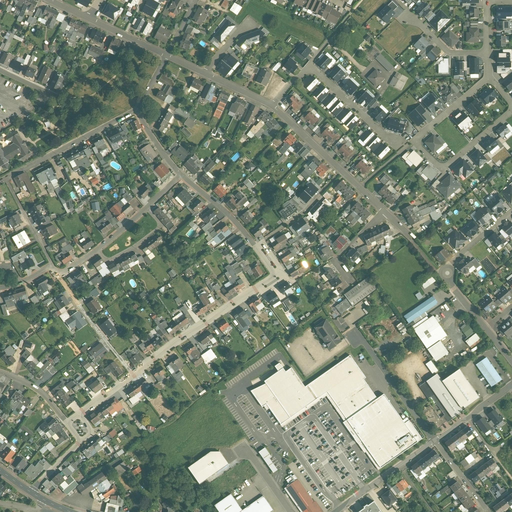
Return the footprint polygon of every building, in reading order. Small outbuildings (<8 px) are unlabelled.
[(152,1),(150,0),(148,0),(146,6),(155,11),(159,4),(157,4),(152,1)] [(176,0),(175,3),(173,2),(169,8),(169,9),(171,10),(170,12),(177,16),(178,14),(180,15),(182,9),(181,8),(183,4),(183,3),(180,2),(176,0)] [(226,0),(224,0),(221,6),(225,9),(230,2),(226,0)] [(246,0),(236,0),(230,11),(237,15),(246,0)] [(306,0),(303,8),(308,10),(312,0),(306,0)] [(313,0),(312,0),(308,10),(312,12),(317,2),(313,0)] [(37,3),(33,1),(30,8),(28,11),(33,13),(37,3)] [(24,5),(18,2),(17,5),(15,4),(14,7),(15,10),(21,12),(24,5)] [(317,2),(312,12),(317,14),(322,4),(317,2)] [(398,7),(392,2),(387,7),(393,12),(398,7)] [(322,4),(317,14),(322,17),(327,6),(322,4)] [(424,5),(423,4),(416,10),(418,12),(417,13),(420,16),(421,15),(423,18),(424,17),(430,11),(428,9),(429,7),(426,4),(424,5)] [(120,11),(109,5),(108,7),(105,13),(104,15),(114,21),(118,15),(120,11)] [(155,11),(146,6),(142,12),(152,17),(155,11)] [(327,6),(322,17),(326,19),(327,19),(331,10),(332,9),(327,6)] [(169,8),(167,7),(163,15),(167,17),(170,12),(171,10),(169,9),(169,8)] [(387,7),(378,15),(387,24),(389,21),(388,20),(394,14),(393,12),(387,7)] [(52,10),(46,8),(44,12),(43,11),(41,14),(43,15),(49,18),(52,10)] [(202,9),(199,8),(193,19),(195,21),(195,22),(200,25),(208,12),(202,9)] [(511,8),(497,9),(497,17),(506,17),(511,17),(511,15),(511,8)] [(478,18),(478,9),(475,9),(469,10),(469,19),(478,18)] [(59,13),(52,10),(49,18),(47,22),(46,24),(51,26),(53,25),(56,20),(59,13)] [(331,10),(327,19),(326,19),(326,20),(331,22),(336,12),(331,10)] [(430,11),(424,17),(427,21),(434,14),(430,11)] [(336,12),(331,22),(336,24),(340,14),(336,12)] [(436,17),(430,23),(435,28),(434,29),(437,32),(449,20),(441,12),(436,17)] [(60,14),(57,20),(62,23),(63,21),(65,17),(60,14)] [(434,14),(427,21),(430,23),(436,17),(434,14)] [(227,17),(225,19),(228,21),(232,25),(234,23),(227,17)] [(78,22),(72,19),(70,24),(68,23),(67,25),(71,27),(75,29),(78,22)] [(145,22),(138,19),(138,20),(135,26),(133,29),(140,32),(145,22)] [(228,21),(221,29),(228,35),(235,27),(232,25),(228,21)] [(84,25),(78,22),(75,29),(78,30),(77,32),(78,32),(81,34),(84,25)] [(151,26),(145,22),(140,32),(145,35),(146,35),(147,33),(150,27),(151,26)] [(502,23),(497,23),(497,31),(508,31),(508,30),(509,30),(509,27),(508,27),(508,23),(502,23)] [(170,34),(160,28),(155,37),(165,43),(170,34)] [(266,37),(269,33),(263,28),(261,32),(264,34),(264,35),(266,37)] [(73,32),(70,39),(74,41),(76,35),(78,32),(77,32),(78,30),(75,29),(73,32)] [(221,29),(214,38),(219,42),(221,44),(228,35),(221,29)] [(478,29),(469,29),(469,37),(466,37),(466,42),(478,42),(478,29)] [(106,36),(93,30),(89,38),(90,38),(102,44),(106,36)] [(261,32),(260,31),(245,36),(252,43),(259,41),(264,35),(264,34),(261,32)] [(458,41),(449,32),(446,35),(442,39),(451,48),(458,41)] [(252,43),(245,36),(238,44),(245,51),(252,43)] [(214,38),(210,42),(215,47),(219,42),(214,38)] [(422,38),(414,47),(417,50),(419,49),(421,52),(425,48),(429,45),(422,38)] [(120,42),(113,39),(109,48),(116,52),(116,51),(119,45),(120,42)] [(187,41),(183,39),(179,46),(188,50),(191,43),(187,41)] [(311,51),(303,45),(298,52),(305,58),(311,51)] [(96,48),(92,46),(91,48),(88,53),(101,60),(105,53),(100,50),(101,49),(97,47),(96,48)] [(380,55),(373,47),(364,57),(371,64),(375,59),(380,55)] [(430,52),(427,55),(433,61),(440,53),(434,47),(430,52)] [(419,54),(421,56),(428,50),(425,48),(421,52),(419,54)] [(428,50),(421,56),(423,58),(427,55),(430,52),(428,50)] [(4,53),(0,62),(0,63),(7,67),(12,56),(5,53),(4,53)] [(497,67),(497,74),(501,74),(501,76),(505,74),(509,70),(509,68),(510,68),(510,62),(509,62),(509,54),(503,54),(497,54),(497,63),(499,63),(499,67),(497,67)] [(229,58),(236,64),(238,61),(231,55),(229,58)] [(393,68),(380,55),(375,59),(389,73),(393,68)] [(227,56),(222,61),(232,69),(236,64),(227,56)] [(331,62),(325,56),(317,64),(324,70),(327,67),(332,62),(331,62)] [(441,57),(435,64),(437,66),(438,65),(443,59),(441,57)] [(449,74),(449,59),(443,59),(438,65),(438,74),(449,74)] [(478,74),(478,59),(470,59),(470,68),(470,74),(478,74)] [(332,62),(327,67),(330,69),(335,63),(333,60),(331,62),(332,62)] [(222,61),(217,67),(227,75),(232,69),(222,61)] [(297,68),(293,64),(289,61),(284,67),(287,69),(291,73),(292,74),(297,68)] [(24,65),(17,62),(15,66),(18,68),(17,69),(22,71),(24,65)] [(463,63),(455,64),(455,76),(464,76),(464,71),(464,63),(463,63)] [(255,69),(247,65),(242,75),(250,79),(253,73),(255,69)] [(36,71),(29,68),(25,76),(29,78),(29,77),(33,78),(35,75),(36,75),(37,73),(36,73),(36,71)] [(51,72),(44,68),(38,81),(45,84),(51,72)] [(344,75),(336,68),(329,75),(337,82),(340,79),(344,75)] [(225,77),(227,75),(220,69),(218,71),(225,77)] [(271,74),(262,70),(256,82),(265,87),(271,74)] [(376,71),(368,79),(376,87),(384,79),(376,71)] [(344,75),(340,79),(343,82),(348,76),(349,75),(346,72),(344,75)] [(172,81),(162,75),(158,81),(168,87),(169,85),(170,86),(172,81)] [(511,75),(508,79),(503,83),(509,91),(511,88),(511,75)] [(63,79),(56,76),(51,87),(58,91),(61,83),(63,79)] [(314,86),(318,82),(313,76),(310,79),(308,77),(301,84),(309,91),(310,90),(314,86)] [(343,82),(342,83),(345,85),(349,81),(351,79),(348,76),(343,82)] [(394,78),(393,78),(389,85),(400,91),(404,84),(399,81),(394,78)] [(202,83),(194,79),(191,86),(199,90),(202,83)] [(357,88),(349,81),(345,85),(343,88),(351,95),(357,88)] [(170,86),(169,85),(168,87),(164,93),(168,95),(168,96),(171,98),(176,90),(170,86)] [(459,91),(454,85),(450,88),(456,95),(459,91)] [(214,89),(208,86),(202,98),(208,100),(211,94),(214,89)] [(314,95),(319,100),(325,94),(328,92),(322,86),(314,95)] [(448,90),(446,87),(440,91),(444,96),(442,98),(446,102),(456,95),(450,88),(448,90)] [(489,89),(481,96),(481,97),(487,104),(490,102),(490,103),(494,100),(493,99),(496,97),(492,92),(489,89)] [(230,95),(220,90),(217,96),(219,97),(218,99),(220,101),(213,116),(219,118),(230,95)] [(164,93),(160,91),(156,97),(164,102),(168,96),(168,95),(164,93)] [(293,91),(283,103),(285,105),(286,104),(287,103),(293,96),(294,96),(296,94),(293,91)] [(433,93),(423,102),(427,107),(433,114),(441,107),(436,101),(438,99),(433,93)] [(327,96),(325,94),(319,100),(321,102),(327,96)] [(372,100),(366,94),(359,102),(365,108),(368,104),(372,100)] [(294,96),(293,96),(287,103),(289,104),(291,106),(297,100),(294,96)] [(321,102),(324,104),(330,98),(327,96),(321,102)] [(332,96),(330,98),(324,104),(329,109),(337,101),(335,98),(332,96)] [(485,106),(487,104),(481,97),(479,99),(482,104),(485,106)] [(368,104),(371,107),(376,102),(377,101),(374,98),(372,100),(368,104)] [(246,103),(237,99),(235,104),(234,105),(233,105),(231,107),(231,108),(229,111),(235,114),(237,110),(241,112),(242,111),(246,103)] [(297,100),(291,106),(293,108),(295,110),(301,103),(297,100)] [(480,106),(475,100),(471,104),(479,113),(483,110),(483,109),(480,106)] [(301,103),(295,110),(293,111),(293,112),(295,114),(306,103),(303,101),(301,103)] [(329,109),(334,114),(340,108),(343,106),(337,101),(329,109)] [(370,108),(374,113),(378,108),(380,106),(376,102),(371,107),(370,108)] [(479,113),(471,104),(466,108),(471,113),(474,117),(479,113)] [(421,105),(416,109),(422,116),(426,112),(424,109),(421,105)] [(259,109),(253,106),(250,112),(245,123),(250,125),(255,113),(257,114),(259,110),(259,109)] [(310,107),(300,119),(302,121),(303,120),(304,119),(310,112),(311,112),(313,110),(310,107)] [(342,110),(340,108),(334,114),(336,117),(342,110)] [(385,115),(378,108),(374,113),(372,115),(379,122),(385,115)] [(165,110),(160,118),(167,122),(172,115),(174,112),(169,109),(167,111),(165,110)] [(190,117),(176,109),(174,112),(172,115),(175,116),(176,115),(186,121),(190,117)] [(416,109),(409,115),(418,127),(425,120),(422,116),(416,109)] [(336,117),(338,119),(345,112),(342,110),(336,117)] [(347,110),(345,112),(338,119),(344,124),(352,115),(347,110)] [(271,118),(264,111),(263,112),(260,116),(257,118),(260,121),(261,120),(265,124),(271,118)] [(311,112),(310,112),(304,119),(306,120),(308,123),(314,116),(311,112)] [(462,112),(457,116),(468,128),(474,122),(473,121),(470,117),(468,119),(462,112)] [(344,124),(349,129),(355,122),(358,120),(352,115),(344,124)] [(314,116),(308,123),(310,125),(312,126),(318,119),(314,116)] [(461,134),(468,128),(457,116),(453,120),(459,127),(457,129),(461,134)] [(194,123),(191,120),(192,118),(190,117),(186,121),(185,124),(191,128),(194,123)] [(318,119),(312,126),(311,127),(310,128),(312,131),(323,119),(320,117),(318,119)] [(167,122),(160,118),(157,124),(159,125),(164,128),(167,122)] [(277,124),(271,118),(265,124),(269,127),(268,128),(271,131),(277,124)] [(137,120),(130,124),(135,132),(141,129),(137,120)] [(260,121),(255,127),(259,130),(260,129),(262,127),(265,124),(261,120),(260,121)] [(397,122),(389,120),(387,128),(386,129),(394,131),(397,122)] [(415,129),(408,121),(405,124),(403,130),(408,135),(415,129)] [(357,124),(355,122),(349,129),(351,131),(357,124)] [(405,124),(397,122),(394,131),(402,134),(403,130),(405,124)] [(321,130),(317,135),(319,137),(320,136),(321,135),(327,128),(328,129),(330,126),(327,124),(321,130)] [(253,125),(249,129),(250,130),(252,132),(255,135),(258,131),(259,130),(255,127),(253,125)] [(504,126),(497,132),(502,138),(510,132),(506,127),(504,126)] [(180,131),(188,138),(191,134),(183,127),(180,131)] [(116,128),(107,133),(109,135),(111,139),(113,143),(114,144),(122,139),(119,134),(116,128)] [(328,129),(327,128),(321,135),(323,137),(325,139),(331,132),(328,129)] [(358,138),(360,140),(367,133),(365,131),(358,138)] [(369,131),(367,133),(360,140),(366,145),(374,136),(369,131)] [(123,132),(119,134),(122,139),(123,142),(128,139),(125,134),(123,132)] [(335,135),(331,132),(325,139),(327,141),(329,142),(335,136),(335,135)] [(0,145),(0,167),(0,168),(2,167),(3,168),(7,169),(8,165),(7,163),(9,162),(8,160),(21,152),(23,155),(21,156),(20,159),(23,160),(31,155),(29,152),(25,146),(27,145),(25,141),(23,142),(19,136),(20,136),(17,133),(9,138),(8,141),(11,142),(13,141),(15,145),(11,148),(9,147),(3,150),(3,152),(2,153),(0,150),(1,149),(2,146),(0,145)] [(335,136),(329,142),(328,143),(327,144),(329,147),(340,136),(337,133),(335,135),(335,136)] [(296,140),(290,134),(283,141),(286,144),(287,143),(291,147),(296,140)] [(105,143),(101,136),(92,140),(96,147),(105,143)] [(366,145),(371,150),(377,143),(380,141),(374,136),(366,145)] [(434,136),(425,143),(433,153),(442,146),(436,139),(434,136)] [(445,143),(439,136),(436,139),(442,146),(445,143)] [(489,140),(488,139),(484,142),(485,143),(483,145),(489,152),(497,145),(495,142),(491,138),(489,140)] [(504,146),(498,139),(495,142),(497,145),(500,149),(504,146)] [(303,147),(296,140),(291,147),(295,150),(293,151),(296,154),(303,147)] [(344,140),(334,151),(336,153),(337,153),(338,151),(345,144),(345,145),(347,142),(344,140)] [(105,143),(96,147),(93,149),(95,154),(96,154),(99,152),(107,148),(105,143)] [(380,145),(377,143),(371,150),(373,152),(380,145)] [(149,144),(141,150),(145,157),(148,155),(151,160),(157,156),(149,144)] [(345,145),(345,144),(338,151),(340,153),(342,155),(349,148),(345,145)] [(87,145),(82,147),(85,154),(87,156),(92,153),(87,145)] [(373,152),(375,154),(382,147),(380,145),(373,152)] [(384,145),(382,147),(375,154),(381,159),(389,150),(384,145)] [(82,147),(74,152),(77,158),(83,155),(85,154),(82,147)] [(178,149),(174,155),(175,154),(178,156),(177,157),(183,161),(189,154),(180,147),(178,149)] [(352,151),(349,148),(342,155),(344,157),(346,158),(346,159),(352,152),(352,151)] [(307,149),(301,155),(304,158),(305,157),(310,152),(307,149)] [(352,152),(346,159),(346,158),(345,160),(344,161),(346,163),(357,152),(354,149),(352,151),(352,152)] [(483,157),(477,150),(470,157),(478,166),(481,163),(482,165),(486,161),(483,157)] [(404,154),(402,158),(406,162),(408,160),(406,158),(411,154),(408,151),(404,154)] [(408,160),(416,168),(423,160),(414,151),(411,154),(406,158),(408,160)] [(74,152),(66,156),(69,162),(74,160),(77,158),(74,152)] [(104,159),(100,152),(100,153),(99,152),(96,154),(99,161),(100,161),(104,159)] [(314,157),(310,152),(305,157),(309,162),(314,157)] [(491,160),(486,154),(483,157),(486,161),(488,163),(491,160)] [(194,156),(192,158),(191,158),(184,165),(194,175),(200,170),(202,167),(203,165),(194,156)] [(361,156),(351,167),(353,170),(354,169),(355,167),(362,160),(362,161),(364,159),(361,156)] [(79,161),(77,158),(74,160),(77,166),(73,168),(74,172),(82,168),(79,161)] [(79,161),(82,168),(83,170),(92,166),(88,158),(79,161)] [(310,163),(309,164),(310,164),(301,174),(307,180),(310,176),(313,173),(316,170),(322,164),(315,158),(310,163)] [(209,159),(203,165),(202,167),(205,169),(212,162),(209,159)] [(362,161),(362,160),(355,167),(357,169),(359,171),(366,164),(362,161)] [(463,161),(452,170),(459,177),(462,174),(465,178),(473,172),(472,171),(466,164),(463,161)] [(469,161),(466,164),(472,171),(475,168),(469,161)] [(212,162),(205,169),(207,172),(208,172),(214,164),(212,162)] [(245,166),(250,171),(254,168),(248,162),(245,166)] [(157,163),(150,168),(154,172),(155,171),(160,166),(157,163)] [(51,164),(43,168),(46,174),(49,180),(50,182),(56,179),(55,177),(56,177),(56,176),(55,176),(55,175),(54,176),(54,174),(56,173),(51,164)] [(160,166),(155,171),(162,178),(167,174),(169,172),(162,164),(160,166)] [(328,170),(322,164),(316,170),(320,173),(319,175),(322,177),(328,170)] [(366,164),(359,171),(361,173),(363,174),(363,175),(370,168),(369,167),(366,164)] [(370,168),(363,175),(363,174),(362,176),(361,177),(364,179),(374,168),(371,165),(369,167),(370,168)] [(416,172),(421,176),(423,174),(421,173),(426,168),(423,165),(416,172)] [(423,174),(431,182),(438,174),(428,165),(426,168),(421,173),(423,174)] [(43,168),(35,172),(38,178),(46,174),(43,168)] [(214,177),(208,172),(207,172),(206,174),(211,180),(214,177)] [(24,173),(14,179),(17,184),(18,184),(20,189),(25,186),(28,190),(32,188),(24,173)] [(46,174),(38,178),(41,184),(49,180),(46,174)] [(206,174),(205,174),(200,179),(207,186),(212,181),(206,174)] [(450,176),(443,182),(453,193),(459,187),(455,182),(450,176)] [(389,181),(384,177),(380,181),(385,185),(389,181)] [(92,186),(99,183),(96,178),(90,180),(92,186)] [(253,187),(247,179),(243,183),(250,190),(253,187)] [(437,187),(440,183),(437,180),(431,186),(435,189),(437,187)] [(341,182),(334,189),(337,192),(339,190),(342,194),(348,188),(341,182)] [(446,198),(453,193),(443,182),(444,182),(442,184),(440,183),(437,187),(446,198)] [(134,187),(131,183),(128,185),(131,191),(135,195),(138,193),(133,187),(134,187)] [(304,192),(311,198),(315,194),(315,193),(318,190),(314,187),(312,184),(311,185),(308,188),(308,187),(304,192)] [(385,185),(378,193),(385,199),(390,193),(392,191),(388,188),(385,185)] [(223,190),(220,186),(214,191),(221,198),(226,192),(223,190)] [(511,187),(510,186),(502,193),(511,204),(511,202),(511,187)] [(150,193),(145,187),(138,194),(143,199),(150,193)] [(60,188),(55,190),(63,205),(67,202),(60,188)] [(348,188),(342,194),(346,197),(345,198),(348,201),(354,194),(348,188)] [(408,193),(404,189),(400,193),(404,197),(408,193)] [(192,198),(185,190),(177,197),(185,205),(189,201),(192,198)] [(247,201),(239,192),(235,196),(239,199),(236,202),(239,205),(241,207),(247,201)] [(306,203),(311,198),(304,192),(299,197),(298,199),(300,202),(304,205),(306,203)] [(133,200),(127,193),(123,197),(128,203),(133,200)] [(394,196),(390,193),(385,199),(391,205),(398,197),(396,195),(395,195),(394,196)] [(505,201),(499,194),(495,198),(500,205),(505,201)] [(298,204),(300,202),(298,199),(295,196),(292,199),(298,204)] [(185,205),(177,197),(175,199),(182,207),(185,205)] [(236,202),(232,198),(227,204),(233,211),(239,205),(236,202)] [(495,198),(494,198),(487,203),(496,214),(498,212),(499,213),(502,211),(501,210),(503,208),(495,198)] [(255,199),(246,207),(249,210),(258,202),(255,199)] [(325,199),(322,203),(326,207),(328,209),(332,205),(327,200),(325,199)] [(125,206),(121,200),(116,204),(121,210),(125,206)] [(199,200),(191,208),(195,212),(196,213),(198,211),(204,205),(199,200)] [(291,200),(288,202),(290,204),(292,203),(295,208),(298,206),(291,200)] [(320,201),(310,212),(316,218),(326,207),(322,203),(320,201)] [(98,202),(91,203),(92,212),(100,210),(98,202)] [(125,206),(121,210),(126,215),(133,209),(128,203),(125,206)] [(290,204),(279,212),(284,220),(297,210),(295,208),(292,203),(290,204)] [(364,209),(357,203),(351,210),(353,213),(355,211),(356,213),(358,215),(364,209)] [(121,210),(116,204),(111,209),(115,214),(114,215),(119,221),(126,215),(121,210)] [(353,207),(350,205),(344,211),(347,214),(353,207)] [(411,205),(402,210),(407,218),(414,214),(411,210),(413,209),(411,205)] [(35,206),(30,209),(34,218),(39,215),(35,206)] [(424,209),(419,211),(421,217),(422,217),(431,213),(429,207),(424,209)] [(492,214),(487,207),(483,210),(489,217),(492,214)] [(165,215),(159,208),(153,212),(159,219),(165,215)] [(371,215),(364,209),(358,215),(362,219),(361,220),(364,223),(371,215)] [(210,210),(206,214),(205,214),(201,217),(207,224),(216,216),(210,210)] [(483,210),(482,212),(480,210),(476,214),(477,215),(475,217),(482,225),(490,218),(489,217),(483,210)] [(435,212),(430,215),(434,222),(439,218),(435,212)] [(246,213),(240,217),(246,225),(252,220),(248,215),(246,213)] [(46,222),(41,214),(39,215),(34,218),(38,226),(41,224),(41,225),(46,222)] [(414,214),(407,218),(411,226),(420,221),(418,218),(416,219),(414,214)] [(15,216),(9,220),(14,228),(22,224),(18,215),(15,216)] [(170,221),(165,215),(159,219),(165,226),(170,221)] [(106,218),(98,224),(100,227),(108,221),(106,218)] [(264,219),(259,223),(260,224),(261,224),(264,228),(268,225),(264,219)] [(306,224),(303,219),(293,227),(296,232),(299,236),(300,235),(309,228),(306,224)] [(480,227),(474,220),(471,223),(477,230),(480,227)] [(100,227),(99,228),(103,234),(112,227),(108,221),(100,227)] [(170,221),(165,226),(168,230),(174,225),(170,221)] [(188,224),(194,230),(197,227),(191,221),(188,224)] [(213,226),(209,222),(202,229),(205,233),(213,226)] [(511,223),(510,222),(503,228),(509,236),(511,233),(511,223)] [(214,230),(210,234),(214,240),(212,242),(215,246),(222,241),(227,237),(231,233),(228,229),(229,229),(224,223),(219,227),(218,227),(214,230)] [(471,223),(463,230),(469,238),(472,235),(473,236),(476,234),(475,233),(478,230),(477,230),(471,223)] [(260,224),(256,228),(257,228),(252,232),(257,238),(262,234),(260,231),(264,228),(261,224),(260,224)] [(53,225),(42,231),(43,234),(44,233),(45,234),(47,239),(54,235),(53,233),(56,231),(53,225)] [(330,226),(325,233),(327,236),(331,232),(333,234),(336,231),(330,226)] [(388,226),(380,230),(383,237),(388,235),(389,236),(392,235),(388,226)] [(416,231),(419,235),(425,230),(423,226),(416,231)] [(380,230),(372,233),(375,241),(376,242),(379,241),(380,241),(379,239),(383,237),(380,230)] [(460,236),(455,230),(443,240),(447,244),(449,242),(455,249),(467,240),(462,234),(460,236)] [(24,232),(17,236),(20,240),(23,246),(30,242),(24,232)] [(90,239),(86,232),(82,235),(85,239),(81,242),(82,244),(90,239)] [(296,232),(293,234),(295,237),(297,240),(297,241),(302,238),(300,235),(299,236),(296,232)] [(372,233),(364,237),(368,246),(371,245),(371,243),(375,241),(372,233)] [(322,244),(327,240),(322,234),(317,238),(322,244)] [(495,234),(488,239),(492,244),(496,249),(503,243),(498,237),(495,234)] [(284,235),(276,240),(276,241),(271,244),(275,251),(281,247),(279,245),(287,240),(284,235)] [(501,235),(498,237),(503,243),(504,244),(507,242),(501,235)] [(238,236),(229,242),(233,248),(242,242),(238,236)] [(334,244),(337,247),(340,249),(346,242),(341,237),(334,244)] [(156,239),(155,238),(150,241),(155,248),(160,244),(159,242),(156,239)] [(90,239),(82,244),(86,250),(94,245),(90,239)] [(150,241),(145,245),(148,250),(150,251),(155,248),(150,241)] [(334,244),(331,241),(329,243),(335,250),(337,247),(334,244)] [(242,242),(233,248),(238,255),(247,248),(242,242)] [(73,249),(69,244),(64,247),(68,253),(73,249)] [(326,247),(318,253),(323,261),(332,256),(326,247)] [(288,251),(286,249),(283,251),(285,253),(284,253),(283,254),(279,257),(283,263),(293,257),(297,255),(292,248),(288,251)] [(353,249),(347,255),(353,262),(355,260),(358,258),(357,257),(359,255),(356,252),(353,249)] [(444,249),(439,254),(437,254),(435,255),(435,257),(440,263),(450,255),(444,249)] [(24,251),(11,258),(14,263),(22,259),(24,263),(25,263),(28,269),(35,265),(32,259),(29,261),(24,251)] [(134,252),(130,255),(130,254),(124,258),(128,265),(133,262),(134,263),(138,261),(137,258),(134,252)] [(308,262),(314,258),(310,252),(304,256),(308,262)] [(65,255),(60,258),(64,264),(72,259),(68,253),(65,255)] [(147,255),(143,258),(148,266),(153,263),(147,255)] [(99,256),(91,262),(96,268),(100,265),(104,262),(99,256)] [(128,265),(124,258),(118,261),(121,265),(122,268),(128,265)] [(470,263),(467,259),(464,261),(463,261),(460,263),(460,264),(457,267),(463,274),(464,273),(465,274),(466,274),(468,272),(468,271),(467,270),(472,266),(473,266),(470,263)] [(480,266),(475,259),(470,263),(473,266),(472,266),(476,270),(480,266)] [(104,262),(100,265),(103,269),(99,272),(103,278),(111,272),(107,267),(104,262)] [(114,263),(107,267),(111,272),(112,274),(118,270),(117,268),(116,268),(114,263)] [(240,267),(237,263),(231,266),(237,274),(237,275),(242,272),(239,267),(240,267)] [(302,263),(289,271),(293,278),(298,275),(299,275),(306,271),(305,270),(306,270),(302,263)] [(245,286),(240,278),(238,279),(236,275),(237,275),(237,274),(231,266),(230,267),(229,265),(225,268),(232,278),(229,280),(232,285),(231,285),(236,292),(241,288),(245,286)] [(258,266),(254,268),(253,267),(246,271),(249,276),(253,273),(257,278),(263,274),(258,266)] [(167,273),(171,277),(176,274),(172,269),(167,273)] [(326,272),(324,274),(329,281),(336,276),(330,269),(326,272)] [(83,277),(79,271),(71,277),(76,282),(80,279),(83,277)] [(99,275),(90,281),(94,286),(102,280),(99,275)] [(341,283),(336,276),(329,281),(335,288),(341,283)] [(431,276),(421,284),(425,289),(435,281),(431,276)] [(46,277),(37,282),(41,288),(41,289),(46,286),(50,283),(46,277)] [(89,285),(83,277),(80,279),(83,284),(81,285),(84,289),(89,285)] [(368,278),(344,295),(347,299),(352,306),(353,307),(377,290),(368,278)] [(286,282),(278,287),(282,293),(290,288),(286,282)] [(217,284),(212,287),(216,292),(221,289),(217,284)] [(231,285),(226,288),(226,287),(221,290),(226,298),(230,295),(236,292),(231,285)] [(46,286),(41,289),(41,288),(39,289),(41,293),(44,294),(48,291),(49,289),(46,286)] [(25,288),(12,292),(14,299),(21,297),(21,298),(22,302),(28,300),(25,288)] [(511,295),(509,292),(506,288),(501,292),(509,301),(511,297),(511,295)] [(138,295),(142,301),(147,297),(142,291),(138,295)] [(208,300),(206,297),(208,296),(205,291),(198,296),(203,304),(207,311),(213,307),(213,306),(216,304),(212,297),(208,300)] [(12,292),(3,295),(7,308),(16,305),(14,299),(12,292)] [(509,301),(501,292),(496,295),(499,299),(503,303),(504,305),(509,301)] [(275,293),(267,298),(272,306),(280,301),(275,293)] [(69,304),(64,296),(57,301),(62,308),(64,307),(69,304)] [(257,296),(251,300),(251,301),(248,303),(255,314),(259,311),(256,307),(261,303),(257,296)] [(433,296),(421,304),(426,311),(438,303),(433,296)] [(21,297),(14,299),(16,305),(23,314),(28,310),(24,305),(23,306),(21,298),(21,297)] [(495,303),(490,297),(485,301),(493,310),(497,306),(495,303)] [(94,299),(87,304),(95,314),(101,309),(94,299)] [(352,306),(347,299),(335,307),(341,314),(352,306)] [(287,307),(284,301),(281,303),(286,311),(289,309),(287,307)] [(493,310),(485,301),(481,305),(484,309),(488,314),(493,310)] [(203,304),(198,307),(199,310),(202,313),(202,314),(207,311),(203,304)] [(421,304),(404,316),(409,323),(426,311),(421,304)] [(189,314),(184,306),(179,309),(181,311),(182,311),(185,316),(189,314)] [(251,324),(244,315),(246,314),(241,308),(236,312),(232,315),(240,325),(237,326),(240,331),(243,329),(245,331),(248,328),(248,327),(251,324)] [(86,324),(77,312),(65,321),(71,329),(76,326),(79,329),(86,324)] [(179,319),(175,322),(179,329),(185,325),(184,325),(188,322),(184,316),(183,316),(179,319)] [(433,316),(413,330),(427,350),(440,341),(447,336),(433,316)] [(116,332),(107,320),(100,326),(109,338),(113,335),(117,332),(116,332)] [(229,326),(225,320),(217,326),(221,332),(226,328),(229,326)] [(168,327),(164,321),(157,326),(160,329),(160,330),(164,335),(168,332),(166,329),(168,327)] [(341,342),(326,321),(315,328),(318,331),(318,334),(320,335),(320,337),(322,338),(330,349),(341,342)] [(168,327),(166,329),(168,332),(170,335),(174,332),(174,333),(179,329),(175,322),(168,327)] [(342,322),(337,325),(340,330),(345,327),(342,322)] [(406,329),(403,324),(402,325),(401,323),(396,327),(402,335),(407,331),(405,329),(406,329)] [(464,342),(468,347),(479,339),(468,325),(460,330),(466,337),(468,339),(464,342)] [(511,335),(511,332),(505,325),(501,329),(502,330),(506,335),(508,338),(511,335)] [(209,332),(199,339),(203,345),(207,342),(213,338),(209,332)] [(134,334),(129,338),(133,344),(138,340),(134,334)] [(156,336),(149,341),(154,348),(159,344),(163,341),(159,337),(158,338),(156,336)] [(33,350),(35,344),(24,341),(23,346),(33,350)] [(149,341),(144,345),(143,343),(139,346),(144,354),(148,351),(154,348),(149,341)] [(440,341),(427,350),(433,359),(446,350),(440,341)] [(101,344),(90,353),(96,359),(99,357),(106,351),(101,344)] [(192,344),(184,350),(189,356),(190,354),(196,350),(192,344)] [(464,348),(461,349),(466,359),(469,358),(468,354),(467,355),(464,348)] [(210,349),(205,353),(209,358),(214,355),(214,354),(210,349)] [(201,356),(196,350),(190,354),(194,359),(192,361),(196,366),(203,360),(204,360),(201,356)] [(9,351),(1,357),(5,362),(9,366),(16,361),(12,356),(13,355),(9,351)] [(30,354),(26,351),(22,356),(25,359),(30,354)] [(209,358),(205,353),(201,356),(204,360),(203,360),(206,364),(211,361),(209,358)] [(130,359),(130,360),(134,365),(140,360),(136,355),(134,356),(130,359)] [(171,359),(168,362),(169,365),(174,371),(178,369),(176,366),(181,362),(176,355),(171,359)] [(266,384),(250,391),(262,407),(264,406),(266,404),(269,409),(280,425),(327,392),(337,406),(367,384),(363,380),(366,378),(350,355),(305,387),(291,368),(285,372),(279,363),(275,367),(278,372),(264,382),(266,384)] [(486,358),(475,365),(491,387),(501,380),(486,358)] [(86,359),(81,363),(88,374),(93,371),(86,359)] [(36,366),(32,361),(27,367),(26,367),(31,372),(36,366)] [(40,369),(36,366),(31,372),(36,376),(39,379),(41,377),(42,377),(42,376),(45,373),(43,372),(51,364),(48,361),(43,367),(40,369)] [(115,361),(108,366),(108,367),(112,372),(117,378),(124,373),(115,361)] [(438,371),(431,361),(425,364),(433,374),(438,371)] [(174,371),(169,365),(166,367),(172,375),(174,373),(175,372),(174,371)] [(108,367),(104,370),(108,375),(112,372),(108,367)] [(161,367),(156,370),(156,371),(152,373),(159,383),(163,380),(162,379),(164,377),(163,375),(166,373),(161,367)] [(459,369),(441,381),(445,387),(460,409),(463,407),(464,409),(479,398),(459,369)] [(176,376),(174,373),(172,375),(178,383),(181,381),(178,378),(176,376)] [(437,374),(423,384),(431,396),(435,394),(445,387),(441,381),(437,374)] [(141,381),(136,385),(140,392),(143,390),(145,392),(148,390),(147,389),(150,386),(145,379),(141,382),(141,381)] [(98,380),(90,386),(95,393),(104,386),(101,383),(99,380),(98,380)] [(72,381),(66,386),(70,390),(75,386),(72,381)] [(62,382),(51,391),(54,395),(58,400),(64,395),(60,390),(62,389),(65,386),(62,382)] [(367,384),(337,406),(347,420),(377,399),(367,384)] [(136,385),(130,389),(131,389),(127,392),(131,398),(135,403),(140,400),(136,395),(140,392),(136,385)] [(460,409),(445,387),(435,394),(439,400),(444,406),(452,419),(463,411),(460,409)] [(23,397),(16,392),(12,397),(19,402),(23,397)] [(182,394),(183,396),(181,397),(183,402),(189,400),(186,392),(182,394)] [(402,421),(384,394),(377,399),(347,420),(346,420),(361,441),(380,468),(422,439),(409,420),(404,424),(402,421)] [(439,400),(435,394),(431,396),(436,403),(439,400)] [(64,395),(58,400),(62,405),(63,404),(67,401),(68,400),(64,395)] [(19,402),(12,397),(11,399),(12,400),(8,406),(13,410),(19,402)] [(31,402),(23,397),(19,402),(27,408),(31,402)] [(113,400),(110,403),(109,402),(104,406),(109,412),(114,409),(115,412),(116,411),(115,411),(118,410),(119,409),(116,404),(113,400)] [(439,400),(436,403),(440,409),(444,406),(439,400)] [(23,405),(19,402),(13,410),(19,414),(22,410),(20,408),(23,405)] [(99,410),(96,413),(98,417),(102,414),(104,416),(109,412),(104,406),(99,410)] [(439,418),(434,412),(435,411),(433,409),(430,406),(426,409),(427,410),(423,413),(430,423),(430,424),(432,427),(433,426),(436,430),(441,426),(440,426),(442,425),(438,420),(441,418),(440,418),(440,417),(439,418)] [(452,419),(444,406),(440,409),(444,415),(443,416),(446,421),(447,422),(452,419)] [(29,409),(24,415),(28,418),(33,412),(29,409)] [(502,421),(494,410),(488,415),(492,420),(496,425),(502,421)] [(96,413),(95,412),(89,418),(94,424),(100,419),(98,417),(96,413)] [(489,430),(491,429),(487,424),(483,418),(476,423),(484,434),(489,430)] [(52,421),(52,422),(48,425),(43,429),(42,430),(46,434),(52,429),(58,424),(54,419),(52,421)] [(361,441),(346,420),(343,423),(357,444),(358,444),(361,441)] [(62,429),(58,424),(52,429),(56,434),(62,429)] [(32,436),(33,434),(23,425),(21,427),(32,436)] [(467,427),(462,431),(467,438),(473,434),(467,427)] [(62,429),(56,434),(59,438),(56,441),(59,445),(69,438),(66,434),(62,429)] [(462,431),(456,435),(461,442),(467,438),(462,431)] [(121,432),(117,434),(121,441),(125,438),(121,432)] [(456,435),(451,439),(456,446),(458,450),(464,446),(461,442),(456,435)] [(96,440),(95,439),(90,443),(95,450),(100,446),(98,443),(96,440)] [(451,439),(445,444),(450,450),(456,446),(451,439)] [(380,468),(361,441),(358,444),(364,453),(365,452),(378,470),(376,467),(378,465),(380,469),(380,468)] [(12,445),(8,442),(7,444),(2,449),(5,451),(8,447),(9,449),(12,445)] [(50,443),(46,447),(50,451),(54,447),(50,443)] [(95,450),(90,443),(85,447),(86,448),(82,451),(87,458),(87,457),(89,459),(91,458),(98,453),(95,450)] [(9,449),(8,447),(5,451),(1,456),(8,462),(15,453),(9,449)] [(265,448),(258,452),(273,473),(277,470),(269,458),(271,457),(265,448)] [(434,451),(428,455),(433,462),(439,457),(434,451)] [(211,452),(188,468),(200,485),(228,464),(220,452),(211,452)] [(428,455),(423,459),(428,466),(433,462),(428,455)] [(19,457),(13,465),(19,470),(21,468),(25,462),(19,457)] [(423,459),(417,463),(422,470),(428,466),(423,459)] [(492,459),(486,464),(491,470),(497,466),(495,464),(492,459)] [(123,462),(114,468),(119,475),(128,469),(123,462)] [(417,463),(411,468),(417,474),(422,470),(417,463)] [(39,464),(36,468),(32,464),(25,473),(28,475),(29,475),(34,479),(39,472),(40,472),(44,468),(43,467),(40,464),(39,464)] [(491,470),(486,464),(480,468),(486,474),(488,478),(494,474),(491,470)] [(131,471),(134,475),(141,470),(138,466),(131,471)] [(480,468),(475,472),(480,479),(486,474),(480,468)] [(68,478),(61,472),(59,474),(65,481),(68,478)] [(475,472),(469,476),(474,483),(480,479),(475,472)] [(110,483),(102,473),(92,480),(96,486),(102,494),(112,487),(110,483)] [(59,474),(53,480),(59,486),(65,481),(59,474)] [(319,511),(295,475),(287,480),(288,483),(286,484),(287,486),(284,488),(300,511),(319,511)] [(65,481),(59,486),(66,495),(78,484),(70,476),(68,478),(65,481)] [(59,486),(53,480),(50,482),(56,489),(59,486)] [(92,480),(89,482),(88,480),(78,488),(83,496),(90,491),(96,486),(92,480)] [(402,480),(396,485),(401,491),(407,487),(402,480)] [(457,482),(450,487),(451,488),(455,493),(461,487),(457,482)] [(396,485),(393,488),(398,494),(401,491),(396,485)] [(102,494),(96,486),(90,491),(92,494),(94,499),(102,494)] [(112,487),(102,494),(104,497),(109,494),(115,490),(114,489),(112,487)] [(461,487),(455,493),(459,498),(466,493),(461,487)] [(411,489),(404,495),(407,499),(409,498),(408,497),(414,492),(411,489)] [(389,490),(381,497),(382,498),(389,507),(391,505),(397,501),(389,490)] [(466,493),(459,498),(460,499),(463,504),(470,499),(466,493)] [(102,494),(94,499),(100,503),(106,499),(104,497),(102,494)] [(263,496),(242,511),(231,494),(214,506),(218,511),(271,511),(273,511),(263,496)] [(470,499),(463,504),(467,510),(474,504),(470,499)] [(504,499),(499,504),(504,511),(509,506),(504,499)] [(397,511),(402,509),(397,501),(391,505),(396,511),(397,511)] [(364,509),(359,511),(381,511),(374,502),(367,506),(367,505),(363,508),(364,509)]
